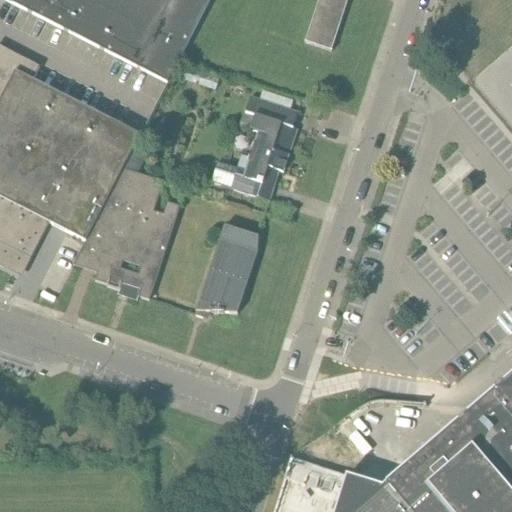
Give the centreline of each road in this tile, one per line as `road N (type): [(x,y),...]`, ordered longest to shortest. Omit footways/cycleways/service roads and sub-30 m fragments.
road 1 (residential): [(282,416),(415,0)]
road 2 (residential): [(282,416),(0,320)]
